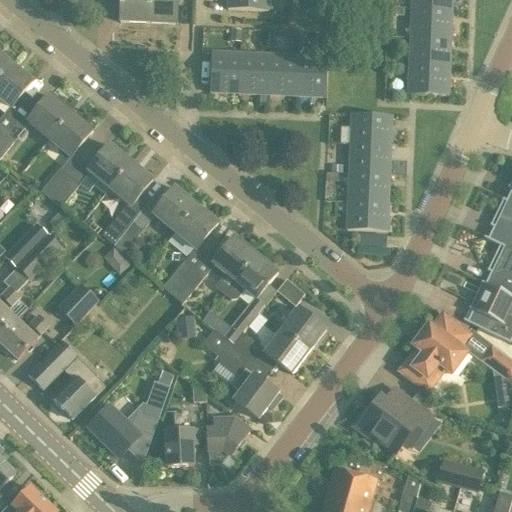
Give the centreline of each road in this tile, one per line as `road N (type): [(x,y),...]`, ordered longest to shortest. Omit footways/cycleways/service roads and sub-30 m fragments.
road 1 (residential): [(386,307),(11,0)]
road 2 (residential): [(245,503),(386,307)]
road 3 (residential): [(386,307),(471,122)]
road 4 (secondary): [(113,511),(0,402)]
